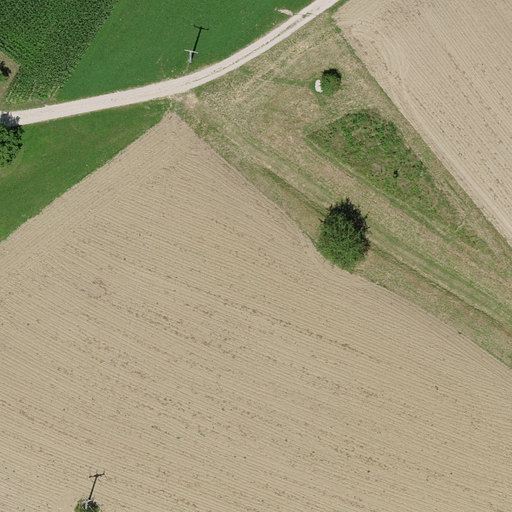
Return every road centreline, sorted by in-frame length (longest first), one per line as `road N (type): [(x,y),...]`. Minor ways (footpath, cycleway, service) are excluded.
road 1 (track): [(198,90),(320,188),(511,309)]
road 2 (track): [(337,0),(198,90),(0,128)]
